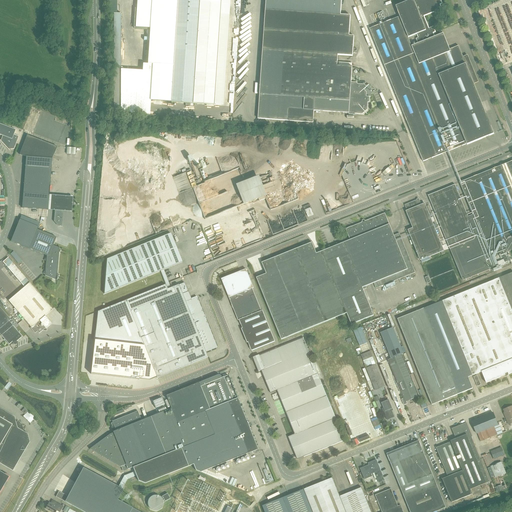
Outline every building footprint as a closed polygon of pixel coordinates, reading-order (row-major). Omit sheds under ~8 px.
[(215,86),(219,20),(221,3),(199,1),(198,1),(197,0),(136,0),(135,28),(150,29),(148,64),(153,64),(153,71),(150,101),(161,102),(214,105),(215,86)] [(266,0),(266,10),(264,30),(258,119),(313,123),(314,111),(349,113),(349,114),(355,115),(355,113),(362,114),(368,109),(368,102),(370,102),(370,96),(365,96),(365,92),(363,90),(367,87),(365,84),(357,83),(357,82),(351,82),(352,67),(337,66),(338,55),(353,56),(354,36),(349,36),(351,16),(341,15),(341,0),(273,0),(274,0),(270,0),(266,0)] [(411,0),(396,6),(400,16),(370,28),(423,161),(467,144),(467,145),(494,134),(472,80),(477,78),(473,68),(469,70),(466,64),(463,57),(459,46),(450,49),(443,33),(434,37),(433,33),(435,32),(433,27),(429,29),(424,16),(441,9),(440,4),(442,3),(440,0),(411,0)] [(123,51),(121,12),(115,12),(116,51),(123,51)] [(0,134),(2,136),(0,140),(9,151),(9,150),(8,149),(14,149),(19,136),(14,134),(16,130),(0,123),(0,134)] [(26,157),(33,138),(27,135),(19,154),(26,157)] [(33,138),(26,157),(52,159),(57,147),(33,138)] [(52,159),(26,157),(25,171),(51,172),(52,159)] [(511,161),(506,164),(502,165),(460,182),(473,215),(468,217),(455,185),(428,195),(450,249),(463,281),(490,270),(490,269),(493,267),(493,269),(510,263),(506,253),(511,250),(511,161)] [(388,173),(391,170),(393,169),(391,166),(388,168),(385,170),(383,172),(385,175),(388,173)] [(51,172),(25,171),(23,193),(44,194),(45,186),(50,186),(51,172)] [(261,174),(238,182),(245,204),(267,197),(266,195),(268,194),(261,174)] [(49,195),(44,194),(23,193),(22,208),(48,210),(49,195)] [(421,260),(444,251),(425,204),(421,205),(419,199),(405,205),(407,211),(406,211),(413,228),(409,230),(421,260)] [(314,215),(311,208),(306,209),(305,210),(306,213),(308,217),(314,215)] [(312,243),(262,263),(266,274),(256,278),(281,339),(347,313),(351,324),(374,315),(363,289),(367,288),(366,286),(374,283),(376,288),(387,284),(415,273),(400,233),(394,236),(389,224),(385,213),(347,228),(346,231),(350,240),(317,254),(312,243)] [(43,274),(45,274),(45,276),(57,280),(57,279),(59,274),(57,274),(59,252),(60,252),(61,250),(53,246),(56,237),(37,230),(38,227),(21,220),(20,220),(19,221),(11,241),(30,249),(47,255),(45,271),(43,274)] [(94,346),(90,374),(139,380),(140,369),(146,369),(152,367),(154,372),(157,378),(157,377),(181,368),(190,364),(206,358),(208,357),(205,352),(217,347),(206,319),(203,314),(196,297),(185,301),(182,294),(188,292),(184,282),(179,285),(179,284),(171,288),(170,288),(164,271),(164,269),(182,262),(170,233),(107,259),(104,294),(160,271),(161,272),(165,282),(166,284),(126,300),(98,311),(96,324),(97,324),(95,340),(97,340),(97,346),(94,346)] [(11,269),(16,265),(10,257),(5,261),(11,269)] [(238,320),(239,320),(261,311),(252,288),(253,288),(246,269),(221,279),(238,320)] [(451,397),(457,395),(458,394),(473,388),(468,377),(466,372),(471,371),(473,375),(482,372),(486,383),(508,374),(511,372),(511,272),(424,308),(397,319),(432,404),(432,405),(433,404),(438,402),(450,398),(451,397)] [(14,308),(31,327),(30,328),(34,332),(36,330),(39,333),(45,328),(46,329),(52,324),(47,319),(45,316),(53,310),(36,290),(14,308)] [(15,343),(22,337),(19,333),(19,331),(18,331),(12,325),(9,321),(11,320),(0,307),(0,333),(1,335),(4,338),(4,340),(5,340),(9,345),(12,342),(13,343),(15,343)] [(261,311),(239,320),(243,328),(241,329),(247,343),(248,342),(252,351),(275,341),(262,311),(261,311)] [(361,327),(353,330),(360,346),(367,343),(361,327)] [(396,348),(389,330),(381,333),(389,351),(396,348)] [(286,412),(327,396),(303,338),(253,358),(259,372),(262,370),(271,393),(277,390),(286,412)] [(363,361),(373,357),(371,351),(361,355),(363,361)] [(407,404),(407,402),(419,397),(402,354),(388,360),(403,399),(402,399),(404,405),(407,404)] [(375,391),(385,387),(376,365),(366,368),(375,391)] [(172,428),(238,401),(237,398),(228,375),(221,378),(221,376),(220,376),(219,375),(218,375),(217,375),(166,396),(171,408),(141,420),(137,411),(112,421),(114,425),(111,427),(113,433),(110,434),(89,449),(120,467),(121,466),(123,471),(133,467),(134,472),(124,476),(118,487),(83,468),(68,496),(59,491),(56,497),(84,511),(140,511),(117,500),(123,489),(122,489),(127,479),(136,476),(138,481),(145,483),(191,465),(180,447),(172,428)] [(335,399),(345,422),(355,418),(346,395),(335,399)] [(345,440),(327,396),(286,412),(295,434),(288,437),(293,449),(300,446),(304,456),(304,457),(345,440)] [(387,420),(393,418),(392,414),(393,414),(391,409),(392,409),(389,400),(382,403),(385,411),(384,412),(387,420)] [(246,420),(238,401),(172,428),(180,447),(246,420)] [(0,463),(13,471),(30,442),(28,434),(23,431),(23,430),(23,429),(23,428),(22,427),(22,426),(20,424),(20,423),(19,422),(18,422),(17,421),(15,421),(14,417),(0,408),(0,463)] [(493,413),(472,422),(477,434),(478,433),(481,442),(506,431),(502,421),(497,423),(493,413)] [(258,449),(246,420),(180,447),(191,465),(193,464),(195,470),(200,472),(258,449)] [(457,438),(456,439),(451,441),(451,442),(471,489),(481,485),(482,488),(486,486),(488,486),(487,483),(490,482),(471,437),(466,424),(460,426),(459,425),(459,426),(460,428),(454,430),(457,438)] [(405,498),(410,511),(434,511),(435,511),(436,511),(446,507),(437,485),(433,474),(420,442),(419,441),(412,444),(411,443),(409,444),(409,445),(402,447),(387,454),(388,455),(391,464),(400,487),(405,498)] [(471,489),(451,442),(436,448),(448,477),(442,479),(452,502),(472,494),(471,489)] [(501,456),(504,455),(501,448),(491,452),(494,459),(501,456)] [(372,476),(371,474),(375,473),(377,478),(379,483),(383,481),(381,476),(383,476),(376,460),(371,463),(371,464),(364,467),(364,468),(361,469),(365,479),(372,476)] [(498,477),(501,476),(503,475),(503,474),(506,473),(501,462),(491,467),(494,473),(495,476),(498,475),(498,477)] [(244,470),(247,479),(254,477),(251,468),(244,470)] [(0,491),(9,477),(0,471),(0,491)] [(263,506),(265,511),(371,511),(362,488),(340,497),(332,478),(304,489),(263,506)] [(170,498),(167,493),(162,496),(165,501),(170,498)] [(374,511),(398,511),(393,499),(373,508),(374,511)] [(58,511),(59,511),(63,506),(57,502),(55,506),(49,502),(45,509),(51,511),(55,511),(56,511),(58,511)]
